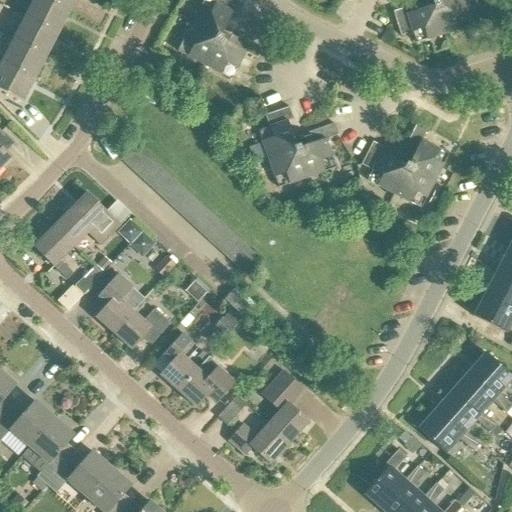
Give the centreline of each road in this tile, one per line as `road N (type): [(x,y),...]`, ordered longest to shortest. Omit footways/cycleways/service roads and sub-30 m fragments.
road 1 (unclassified): [(277,511),(389,372),(511,133)]
road 2 (residential): [(271,511),(0,267)]
road 3 (residential): [(0,226),(79,145),(156,0)]
